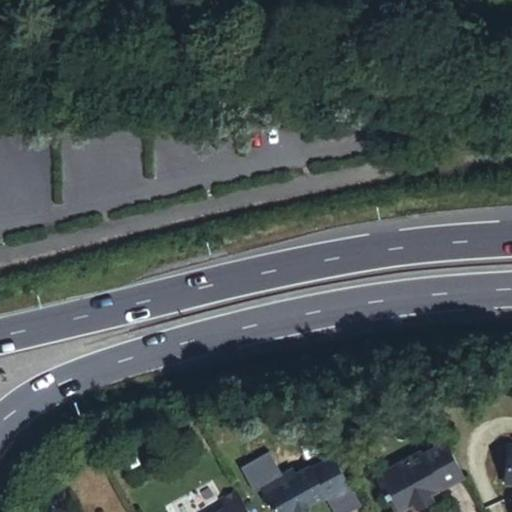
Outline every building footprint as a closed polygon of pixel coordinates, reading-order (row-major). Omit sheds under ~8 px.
[(465,470),(445,434),(422,447),(420,444),(376,470),(398,509),(415,500),(420,501),(431,494),(433,489),(431,486),(440,481),(441,484),(465,470)] [(349,478),(334,450),(327,454),(342,482),(349,478)] [(342,482),(327,454),(312,463),(310,460),(296,468),(291,470),(283,468),(260,480),(275,507),(286,511),(292,507),(299,509),(309,504),(311,497),(324,489),(325,491),(342,482)] [(433,489),(441,484),(440,481),(431,486),(433,489)] [(254,511),(238,485),(223,493),(228,501),(209,511),(254,511)]
